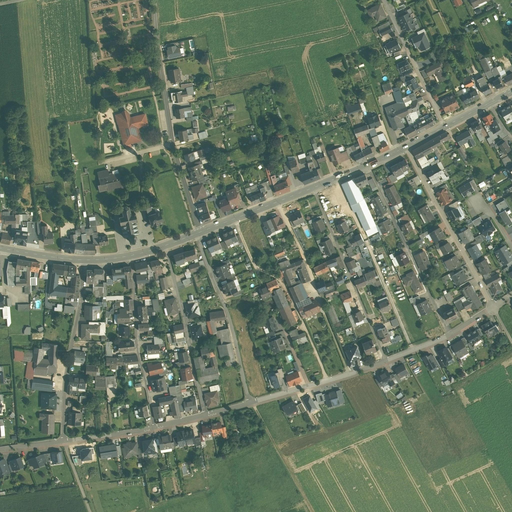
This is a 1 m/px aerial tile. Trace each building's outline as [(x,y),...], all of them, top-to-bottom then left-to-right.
[(386,17),(380,5),(372,8),(372,9),(368,11),(371,17),(375,15),(378,21),(386,17)] [(406,15),(398,18),(401,24),(412,19),(409,13),(406,15)] [(412,19),(401,24),(405,31),(412,27),(415,26),(415,25),(412,19)] [(388,22),(378,27),(379,30),(390,25),(388,22)] [(387,27),(378,31),(381,36),(390,32),(387,27)] [(418,35),(411,39),(415,48),(419,46),(422,51),(431,47),(424,33),(418,35)] [(397,39),(385,45),(389,53),(401,47),(397,39)] [(168,50),(169,58),(181,56),(180,47),(177,48),(176,46),(173,46),(168,47),(169,50),(168,50)] [(485,57),(479,60),(485,72),(488,71),(491,69),(485,57)] [(406,60),(398,64),(403,76),(409,73),(412,72),(406,60)] [(440,67),(438,63),(426,69),(429,76),(436,72),(440,81),(445,79),(441,70),(441,69),(440,67)] [(496,67),(491,69),(492,72),(494,75),(497,74),(499,73),(499,72),(496,67)] [(179,69),(169,70),(171,83),(181,81),(179,69)] [(504,69),(499,72),(499,73),(500,76),(502,79),(504,78),(507,76),(504,69)] [(473,84),(470,76),(462,80),(464,83),(466,87),(473,84)] [(483,77),(480,78),(477,79),(481,87),(487,84),(483,77)] [(418,87),(414,78),(411,79),(406,82),(410,91),(418,87)] [(498,79),(493,81),(497,89),(503,85),(500,80),(499,78),(498,78),(498,79)] [(386,94),(393,91),(390,84),(383,86),(386,94)] [(487,84),(481,87),(484,95),(491,91),(488,84),(487,84)] [(189,87),(186,88),(187,92),(188,96),(194,95),(193,86),(189,87)] [(476,89),(470,92),(470,91),(469,91),(468,92),(468,93),(472,101),(479,97),(476,89)] [(181,92),(172,94),(173,98),(174,98),(174,103),(182,101),(182,97),(181,93),(181,92)] [(463,95),(462,96),(463,98),(462,99),(463,101),(464,100),(465,104),(472,101),(468,93),(463,95)] [(453,95),(441,101),(446,113),(459,107),(457,104),(458,103),(457,101),(456,101),(453,95)] [(402,96),(395,99),(397,104),(399,109),(406,107),(405,104),(404,101),(403,98),(402,96)] [(418,102),(416,99),(411,102),(413,107),(414,107),(416,111),(417,110),(417,111),(421,109),(421,108),(418,102)] [(411,102),(405,104),(406,107),(409,114),(411,118),(413,117),(415,121),(419,119),(418,118),(419,118),(418,116),(416,111),(414,107),(413,107),(411,102)] [(360,103),(346,108),(348,115),(362,109),(360,103)] [(397,104),(385,109),(387,114),(396,111),(399,109),(397,104)] [(429,116),(425,106),(421,108),(421,109),(425,116),(426,118),(429,116)] [(399,109),(396,111),(399,118),(406,115),(409,114),(406,107),(399,109)] [(184,108),(176,109),(177,118),(185,117),(184,108)] [(511,118),(505,108),(500,111),(503,116),(506,121),(511,118)] [(129,114),(123,110),(121,113),(115,115),(117,123),(118,123),(128,120),(128,118),(127,116),(129,114)] [(396,111),(387,114),(394,131),(403,127),(399,118),(396,111)] [(145,114),(138,116),(140,123),(137,124),(138,127),(148,125),(145,114)] [(409,114),(406,115),(411,127),(414,125),(411,118),(409,114)] [(490,114),(484,117),(485,120),(487,125),(489,124),(494,121),(493,120),(490,114)] [(378,115),(368,118),(370,124),(367,125),(369,129),(375,127),(375,128),(378,126),(381,125),(378,115)] [(429,116),(426,118),(430,127),(435,124),(433,120),(434,119),(432,115),(429,116)] [(138,116),(128,118),(128,120),(118,123),(124,145),(134,142),(133,139),(140,137),(138,127),(137,124),(140,123),(138,116)] [(414,125),(418,133),(430,127),(426,118),(421,121),(416,124),(414,125)] [(494,121),(489,124),(492,129),(493,132),(500,129),(495,119),(493,120),(494,121)] [(487,125),(485,120),(482,121),(486,129),(489,128),(491,130),(492,129),(489,124),(487,125)] [(477,121),(471,124),(472,127),(475,132),(479,129),(483,127),(480,123),(479,124),(477,121)] [(367,125),(354,130),(356,136),(361,135),(370,132),(369,129),(367,125)] [(411,127),(405,130),(409,138),(418,133),(414,125),(411,127)] [(369,129),(370,132),(372,137),(376,136),(377,135),(375,128),(375,127),(369,129)] [(188,130),(179,131),(181,141),(189,140),(188,130)] [(491,130),(487,132),(491,140),(497,137),(495,133),(493,134),(491,130)] [(469,131),(457,138),(461,145),(468,142),(470,147),(476,144),(473,139),(469,131)] [(446,132),(429,142),(432,148),(436,146),(450,139),(447,135),(447,134),(446,132)] [(377,135),(376,136),(379,143),(380,142),(380,144),(386,141),(387,141),(383,133),(377,135)] [(361,135),(356,136),(358,141),(359,143),(361,147),(363,152),(369,149),(367,145),(365,146),(361,135)] [(376,136),(372,137),(375,147),(378,146),(378,145),(380,144),(380,142),(379,143),(376,136)] [(380,144),(378,145),(378,146),(381,152),(389,148),(386,141),(380,144)] [(429,142),(413,150),(417,159),(424,155),(434,150),(432,148),(429,142)] [(503,143),(498,146),(499,148),(501,147),(505,153),(510,150),(505,142),(503,143)] [(357,149),(355,145),(351,147),(346,149),(349,156),(354,154),(354,155),(359,153),(357,149)] [(369,149),(363,152),(366,159),(374,155),(371,147),(369,149)] [(461,147),(457,149),(464,161),(467,159),(461,147)] [(347,152),(340,154),(338,148),(332,150),(333,154),(331,155),(334,164),(349,158),(349,156),(347,152)] [(193,152),(185,155),(187,162),(195,159),(193,152)] [(316,155),(319,162),(326,160),(324,152),(316,155)] [(366,159),(363,152),(359,153),(354,155),(355,157),(353,158),(355,161),(356,160),(358,163),(366,159)] [(505,153),(500,156),(506,168),(511,164),(511,162),(508,156),(507,156),(505,153)] [(424,155),(417,159),(417,163),(419,167),(421,166),(422,168),(429,164),(424,155)] [(405,159),(398,163),(403,171),(410,167),(405,159)] [(290,162),(291,168),(293,173),(300,170),(297,160),(290,162)] [(398,163),(391,167),(395,174),(395,175),(399,173),(399,174),(403,172),(403,171),(398,163)] [(196,165),(189,168),(190,172),(191,172),(192,174),(201,171),(199,165),(199,164),(196,165)] [(432,166),(424,170),(428,177),(440,171),(437,164),(432,166)] [(119,174),(109,176),(108,170),(97,173),(100,185),(98,185),(99,192),(108,190),(108,191),(123,188),(121,180),(120,180),(119,174)] [(316,170),(311,172),(314,180),(320,178),(317,170),(316,170)] [(434,184),(442,180),(446,177),(442,170),(440,171),(428,177),(429,180),(431,179),(434,184)] [(201,171),(192,174),(193,176),(192,177),(193,181),(198,179),(203,178),(203,177),(201,171)] [(311,172),(301,176),(304,184),(314,180),(311,172)] [(365,174),(355,179),(358,186),(368,182),(368,180),(365,174)] [(395,174),(389,177),(392,183),(398,180),(395,175),(395,174)] [(351,205),(364,199),(358,186),(355,179),(354,178),(341,184),(351,205)] [(372,178),(368,180),(368,182),(372,189),(376,186),(372,178)] [(413,178),(408,181),(413,190),(418,187),(413,178)] [(284,183),(281,184),(282,188),(284,193),(290,190),(288,185),(287,181),(284,183)] [(464,198),(475,191),(474,189),(470,182),(459,188),(464,198)] [(258,186),(258,184),(254,185),(255,187),(257,194),(262,192),(261,190),(260,191),(258,186)] [(282,188),(281,184),(277,185),(275,186),(278,195),(284,193),(282,188)] [(200,185),(193,188),(197,199),(206,196),(203,185),(200,185)] [(252,188),(251,187),(245,189),(248,197),(251,197),(251,196),(254,195),(252,188)] [(397,193),(395,194),(393,191),(391,187),(386,189),(388,193),(391,199),(390,200),(393,206),(394,206),(397,204),(397,205),(398,205),(397,202),(401,200),(397,193)] [(238,193),(236,188),(235,188),(231,190),(230,192),(228,193),(228,191),(226,192),(228,198),(232,207),(234,207),(235,205),(239,203),(241,200),(238,193)] [(440,191),(436,193),(443,205),(451,201),(451,200),(451,199),(450,197),(449,197),(447,192),(447,191),(446,189),(445,189),(445,188),(440,191)] [(262,192),(257,194),(261,202),(266,199),(264,192),(262,192)] [(254,195),(251,196),(251,197),(254,204),(261,202),(257,194),(254,195)] [(379,196),(375,198),(375,197),(374,197),(371,199),(373,203),(375,207),(383,204),(379,196)] [(228,198),(219,201),(222,208),(223,209),(225,210),(226,210),(228,210),(229,210),(230,208),(232,207),(228,198)] [(364,199),(351,205),(354,212),(357,211),(367,206),(364,199)] [(457,201),(449,206),(451,210),(457,207),(459,206),(457,201)] [(505,201),(497,205),(500,211),(508,206),(505,201)] [(212,220),(206,202),(197,205),(204,223),(212,220)] [(383,204),(375,207),(378,212),(377,212),(379,216),(383,215),(383,214),(383,213),(386,211),(383,204)] [(427,204),(418,210),(420,214),(421,213),(426,222),(425,222),(425,223),(434,217),(432,213),(432,214),(427,205),(427,204)] [(131,209),(130,209),(129,207),(130,207),(129,206),(129,207),(127,205),(126,205),(124,206),(123,205),(123,206),(122,208),(121,208),(121,209),(122,209),(122,211),(121,211),(122,212),(123,215),(119,216),(118,216),(119,217),(120,223),(120,224),(120,225),(121,224),(122,227),(121,227),(121,228),(122,228),(123,231),(122,231),(122,232),(123,232),(124,236),(123,236),(124,237),(124,236),(128,235),(129,241),(130,240),(130,241),(134,240),(135,240),(135,238),(136,237),(136,235),(134,235),(134,234),(138,233),(139,234),(139,233),(138,232),(137,229),(138,229),(138,228),(137,228),(136,225),(137,224),(136,224),(136,221),(137,221),(137,220),(136,220),(135,214),(136,213),(137,212),(136,207),(131,209)] [(367,206),(357,211),(365,230),(376,225),(374,222),(367,206)] [(151,207),(146,208),(148,215),(155,213),(153,208),(151,208),(151,207)] [(451,210),(447,212),(449,216),(450,216),(452,221),(459,218),(459,217),(458,215),(460,213),(457,207),(451,210)] [(503,217),(509,227),(511,225),(511,211),(509,208),(499,214),(502,218),(503,217)] [(155,213),(148,215),(151,226),(154,225),(154,226),(159,225),(158,224),(163,222),(160,211),(155,213)] [(300,211),(291,215),(293,220),(296,225),(301,223),(300,221),(303,220),(300,211)] [(9,216),(5,216),(5,223),(5,224),(8,224),(8,223),(12,224),(16,224),(15,216),(9,216)] [(278,216),(270,219),(275,230),(285,226),(282,219),(280,220),(278,216)] [(480,218),(472,222),(474,225),(475,227),(483,223),(480,218)] [(270,219),(264,222),(266,226),(268,233),(269,233),(275,230),(270,219)] [(315,221),(313,222),(317,232),(326,229),(321,219),(315,221)] [(393,229),(389,219),(381,222),(379,224),(383,233),(393,229)] [(479,227),(485,237),(496,231),(490,220),(479,227)] [(27,222),(22,221),(22,231),(22,232),(27,233),(30,233),(30,222),(27,222)] [(345,221),(337,225),(339,229),(338,229),(340,234),(349,229),(345,221)] [(403,224),(401,225),(405,233),(413,229),(409,222),(403,224)] [(376,225),(365,230),(367,235),(378,230),(376,225)] [(432,232),(429,233),(429,234),(434,242),(445,236),(440,227),(432,232)] [(468,228),(459,233),(465,244),(474,239),(468,228)] [(19,230),(19,231),(16,231),(15,241),(20,242),(20,243),(25,243),(27,233),(22,232),(22,231),(19,230)] [(234,230),(228,232),(233,243),(238,241),(236,236),(234,230)] [(228,232),(222,234),(225,241),(227,245),(233,243),(228,232)] [(48,233),(43,233),(44,243),(48,242),(48,243),(53,242),(52,233),(48,233)] [(11,235),(2,234),(0,243),(10,244),(11,235)] [(360,234),(355,237),(359,244),(360,244),(364,242),(360,234)] [(107,235),(98,236),(98,240),(99,245),(108,244),(107,235)] [(220,243),(217,237),(212,239),(216,250),(221,248),(222,248),(220,243)] [(355,237),(351,240),(354,247),(359,244),(355,237)] [(212,239),(206,241),(209,248),(211,253),(211,252),(216,250),(212,239)] [(326,241),(322,243),(323,246),(322,246),(323,247),(324,247),(327,254),(335,251),(330,239),(326,241)] [(442,241),(435,245),(437,249),(440,248),(439,247),(444,245),(442,241)] [(71,243),(64,242),(64,247),(65,247),(64,251),(67,252),(71,252),(73,252),(74,244),(71,243)] [(76,243),(74,243),(74,244),(73,252),(83,254),(83,245),(82,245),(82,244),(76,243)] [(323,246),(322,243),(318,245),(323,256),(327,254),(324,247),(323,247),(322,246),(323,246)] [(444,245),(439,247),(440,248),(444,255),(452,250),(448,243),(444,245)] [(87,244),(82,244),(82,245),(83,245),(83,254),(94,254),(95,245),(87,244)] [(365,251),(362,245),(361,245),(360,244),(359,244),(363,255),(368,253),(367,250),(365,251)] [(472,247),(468,249),(473,259),(481,255),(476,245),(472,247)] [(499,249),(495,251),(499,258),(509,252),(505,245),(499,249)] [(195,249),(189,251),(184,252),(187,260),(194,258),(194,259),(198,258),(195,249)] [(400,250),(392,253),(394,258),(396,257),(396,256),(400,254),(401,253),(400,250)] [(424,251),(415,255),(421,270),(426,268),(425,266),(427,265),(425,261),(426,261),(425,259),(427,258),(424,251)] [(184,252),(173,256),(177,265),(184,263),(184,262),(187,261),(187,260),(184,252)] [(400,254),(396,256),(396,257),(400,264),(404,262),(406,263),(409,261),(405,252),(403,253),(401,253),(400,254)] [(511,257),(509,252),(499,258),(504,265),(506,263),(511,260),(511,257)] [(452,254),(441,260),(443,263),(445,262),(446,261),(453,257),(452,254)] [(453,257),(446,261),(445,262),(449,270),(460,264),(455,256),(453,257)] [(340,257),(333,259),(334,263),(337,269),(344,266),(340,257)] [(31,261),(17,259),(17,262),(16,268),(30,271),(30,269),(31,261)] [(159,259),(150,261),(152,270),(155,269),(161,268),(159,259)] [(486,259),(477,264),(482,274),(488,271),(491,269),(489,265),(488,265),(485,260),(486,260),(486,259)] [(288,260),(279,263),(281,268),(290,264),(288,260)] [(303,260),(295,263),(297,268),(299,269),(306,266),(303,260)] [(354,260),(346,263),(349,269),(352,268),(354,267),(356,266),(355,263),(354,260)] [(17,262),(8,261),(7,271),(16,272),(16,268),(17,262)] [(40,263),(31,261),(30,269),(38,271),(40,263)] [(145,261),(135,264),(137,272),(142,271),(147,270),(146,262),(145,261)] [(199,261),(195,262),(196,263),(189,266),(191,272),(201,268),(199,261)] [(326,262),(314,268),(317,275),(323,273),(326,271),(326,270),(329,269),(328,267),(326,262)] [(290,264),(281,268),(283,273),(290,271),(297,269),(297,268),(295,263),(290,264)] [(64,265),(53,264),(52,273),(58,273),(63,274),(64,265)] [(222,265),(216,268),(218,273),(229,269),(227,264),(222,265)] [(76,266),(64,265),(63,274),(67,274),(67,275),(73,275),(75,275),(76,266)] [(508,274),(511,271),(511,267),(511,265),(508,266),(503,269),(506,275),(508,274)] [(311,280),(306,266),(299,269),(304,282),(311,280)] [(123,268),(111,269),(112,278),(112,280),(113,280),(116,279),(116,278),(124,278),(124,277),(124,275),(123,268)] [(103,269),(93,269),(93,270),(93,277),(97,277),(102,277),(103,269)] [(229,269),(218,273),(220,279),(226,277),(231,275),(231,274),(229,269)] [(463,270),(453,275),(458,284),(468,279),(463,270)] [(16,272),(7,271),(8,285),(16,285),(16,280),(16,272)] [(296,285),(290,271),(283,273),(284,276),(289,287),(296,285)] [(372,271),(363,275),(364,277),(366,283),(372,281),(373,283),(374,282),(376,281),(375,279),(374,276),(372,271)] [(414,271),(407,274),(408,276),(403,279),(406,286),(411,284),(415,293),(422,289),(414,271)] [(52,273),(49,295),(58,296),(59,288),(56,287),(58,273),(52,273)] [(147,274),(136,275),(136,283),(137,283),(137,289),(141,288),(141,283),(148,282),(147,274)] [(486,281),(485,281),(489,287),(490,286),(493,290),(492,290),(495,295),(502,291),(497,282),(501,280),(498,274),(491,278),(486,281)] [(448,275),(441,278),(444,283),(450,279),(448,275)] [(361,278),(354,281),(357,288),(364,285),(361,278)] [(276,279),(266,284),(268,286),(270,292),(271,292),(274,291),(280,288),(276,279)] [(229,282),(222,285),(224,290),(235,286),(233,281),(233,280),(229,282)] [(324,281),(316,284),(319,292),(324,290),(327,289),(325,285),(324,281)] [(332,283),(325,285),(327,289),(324,290),(327,298),(329,297),(330,301),(340,297),(336,288),(335,288),(332,283)] [(96,284),(93,284),(93,288),(92,293),(92,295),(106,295),(106,289),(103,289),(103,284),(96,284)] [(296,285),(289,287),(296,302),(304,299),(302,295),(298,284),(296,285)] [(235,286),(224,290),(226,296),(233,293),(238,291),(235,286)] [(268,286),(259,290),(263,299),(272,295),(271,292),(270,292),(268,286)] [(471,286),(468,288),(466,289),(463,291),(466,295),(465,296),(466,298),(475,293),(471,286)] [(281,287),(280,288),(274,291),(276,294),(273,295),(279,309),(289,305),(281,287)] [(66,289),(59,288),(58,296),(66,297),(66,289)] [(72,289),(66,289),(66,297),(75,298),(76,298),(77,290),(72,289)] [(350,311),(348,302),(353,300),(350,290),(339,294),(345,313),(350,311)] [(453,300),(449,292),(444,295),(448,303),(453,300)] [(475,293),(466,298),(467,301),(463,303),(465,308),(466,310),(471,308),(472,310),(482,305),(475,293)] [(304,299),(296,302),(299,310),(315,304),(314,301),(311,302),(309,297),(308,299),(304,300),(304,299)] [(175,298),(165,301),(166,305),(167,305),(169,315),(179,312),(175,298)] [(157,299),(152,299),(153,304),(153,308),(148,308),(148,309),(145,310),(146,312),(149,312),(152,312),(160,311),(159,308),(157,299)] [(315,304),(299,310),(303,318),(308,315),(307,313),(309,312),(310,315),(320,310),(316,301),(315,300),(314,301),(315,304)] [(389,300),(379,304),(382,312),(392,308),(389,300)] [(422,302),(417,304),(417,305),(421,313),(425,312),(426,313),(432,310),(427,300),(422,302)] [(461,301),(455,304),(459,312),(465,308),(463,303),(461,300),(461,301)] [(195,303),(186,305),(189,318),(200,315),(199,309),(196,310),(195,303)] [(289,305),(279,309),(287,327),(296,323),(291,312),(289,305)] [(333,305),(326,307),(335,328),(344,324),(342,319),(339,320),(333,305)] [(93,306),(85,306),(85,311),(85,318),(96,319),(96,311),(99,312),(99,307),(99,306),(93,306)] [(454,308),(443,313),(448,323),(452,321),(452,320),(458,317),(458,318),(459,318),(454,308)] [(295,310),(291,312),(296,323),(300,321),(295,310)] [(224,311),(210,313),(211,320),(211,321),(213,320),(226,318),(224,311)] [(353,313),(352,314),(352,315),(355,322),(363,319),(361,314),(361,315),(359,311),(360,311),(353,313)] [(266,320),(270,331),(273,329),(277,328),(273,317),(266,320)] [(213,320),(211,321),(211,320),(207,321),(211,335),(216,333),(217,333),(216,332),(213,320)] [(490,321),(481,326),(484,331),(485,331),(487,334),(486,334),(488,338),(492,336),(492,335),(499,331),(496,325),(495,324),(493,325),(490,321)] [(89,324),(82,324),(81,339),(89,339),(89,331),(99,331),(99,326),(89,325),(89,324)] [(183,324),(173,326),(174,333),(185,330),(183,324)] [(198,326),(190,327),(193,339),(203,337),(201,326),(201,325),(198,326)] [(123,327),(118,327),(119,335),(129,334),(128,326),(123,327)] [(386,327),(378,330),(380,335),(388,332),(386,327)] [(229,329),(216,332),(217,333),(216,333),(218,338),(221,338),(221,341),(231,338),(229,329)] [(296,329),(289,332),(296,347),(308,342),(304,332),(298,335),(296,329)] [(476,330),(467,335),(470,342),(473,348),(474,347),(483,342),(479,335),(476,330)] [(388,332),(380,335),(383,342),(391,339),(388,332)] [(231,338),(221,341),(222,344),(218,345),(221,360),(225,359),(227,366),(237,364),(231,338)] [(277,339),(271,341),(274,347),(272,348),(274,352),(285,348),(284,344),(283,341),(282,341),(281,338),(277,339)] [(453,345),(456,351),(459,357),(468,352),(464,345),(462,340),(461,340),(453,345)] [(132,341),(123,342),(124,350),(133,349),(132,341)] [(372,341),(362,344),(367,355),(376,351),(372,341)] [(57,345),(49,344),(48,348),(50,348),(50,355),(56,356),(57,345)] [(158,344),(147,345),(148,354),(159,353),(158,344)] [(208,345),(204,346),(205,348),(201,349),(203,358),(211,356),(215,355),(213,346),(209,347),(208,345)] [(346,351),(349,358),(350,361),(353,360),(362,356),(358,346),(346,351)] [(41,348),(34,347),(34,351),(33,356),(35,357),(41,358),(42,352),(42,348),(41,348)] [(446,347),(438,352),(441,358),(444,362),(445,365),(448,363),(447,360),(452,358),(446,347)] [(25,350),(24,360),(32,361),(33,356),(34,351),(25,350)] [(84,353),(75,351),(73,361),(83,362),(84,353)] [(186,351),(178,353),(179,362),(183,361),(188,360),(186,351)] [(430,355),(427,356),(427,355),(423,357),(430,369),(436,366),(436,365),(432,359),(430,355)] [(136,356),(122,357),(122,358),(122,361),(124,361),(124,364),(126,364),(139,363),(136,356)] [(122,358),(107,358),(106,358),(106,364),(107,364),(107,367),(109,367),(109,368),(116,368),(117,368),(117,365),(117,364),(123,364),(124,364),(124,361),(122,361),(122,358)] [(347,360),(350,367),(355,365),(353,360),(350,361),(349,358),(347,360)] [(441,358),(437,360),(440,365),(441,367),(445,365),(444,362),(441,358)] [(35,361),(35,362),(34,365),(34,369),(44,370),(47,370),(48,364),(48,362),(35,361)] [(160,363),(152,365),(151,363),(147,364),(150,375),(158,373),(163,372),(162,370),(160,363)] [(49,364),(48,364),(47,370),(47,372),(55,372),(56,372),(56,364),(49,364)] [(404,364),(395,369),(397,373),(400,377),(408,372),(404,364)] [(96,366),(86,365),(85,375),(96,376),(96,366)] [(201,369),(197,370),(199,377),(218,372),(217,366),(214,366),(201,369)] [(190,367),(181,369),(182,375),(183,380),(187,379),(192,378),(190,367)] [(390,375),(387,370),(385,372),(385,371),(377,375),(378,377),(383,385),(383,386),(389,383),(390,385),(394,383),(393,380),(390,375)] [(297,372),(288,376),(290,380),(289,381),(290,384),(293,383),(294,384),(299,382),(298,381),(301,380),(297,372)] [(400,377),(397,373),(393,375),(396,379),(398,383),(402,380),(400,377)] [(275,375),(271,376),(272,378),(274,384),(275,387),(280,386),(280,384),(277,374),(275,375)] [(105,376),(96,376),(95,389),(105,389),(105,382),(105,377),(105,376)] [(114,376),(105,377),(105,382),(106,387),(116,386),(114,376)] [(85,379),(69,377),(69,385),(72,385),(76,386),(79,386),(78,386),(85,387),(85,379)] [(163,377),(159,379),(156,380),(155,380),(151,381),(154,390),(159,389),(159,390),(164,388),(164,386),(165,383),(163,377)] [(53,381),(32,379),(31,388),(51,391),(52,386),(53,382),(53,381)] [(179,385),(175,386),(176,391),(177,396),(179,404),(183,404),(182,401),(183,400),(180,385),(179,385)] [(326,400),(328,406),(344,402),(341,390),(326,394),(326,393),(325,393),(327,400),(326,400)] [(211,392),(205,394),(208,406),(217,404),(215,397),(218,396),(217,391),(211,392)] [(322,393),(316,394),(318,402),(327,400),(325,393),(322,394),(322,393)] [(56,395),(42,394),(42,401),(46,401),(46,408),(55,408),(56,395)] [(177,396),(171,397),(171,396),(170,396),(167,397),(168,403),(172,402),(173,411),(174,415),(180,414),(177,396)] [(317,408),(313,401),(310,396),(303,399),(310,412),(317,408)] [(167,397),(158,398),(160,405),(168,403),(167,397)] [(196,399),(184,402),(184,405),(183,405),(184,410),(192,408),(192,410),(193,410),(193,409),(198,408),(196,399)] [(293,401),(283,406),(287,415),(298,409),(293,401)] [(146,405),(138,407),(139,416),(147,415),(146,405)] [(160,409),(153,410),(154,418),(165,416),(164,411),(161,411),(160,409)] [(72,412),(69,412),(69,423),(72,424),(73,425),(76,426),(77,424),(78,421),(80,421),(81,413),(72,412)] [(54,414),(40,414),(40,419),(45,419),(44,433),(52,433),(53,421),(54,414)] [(221,422),(212,423),(214,434),(213,433),(222,432),(222,428),(221,422)] [(212,424),(203,426),(204,432),(204,436),(205,436),(214,434),(212,423),(211,424),(212,424)] [(193,429),(185,431),(185,430),(184,430),(187,443),(191,442),(191,443),(195,442),(196,442),(195,438),(193,429)] [(184,430),(180,431),(180,432),(177,433),(177,436),(179,443),(182,443),(182,444),(187,443),(184,430)] [(151,439),(142,440),(144,453),(153,452),(151,439)] [(136,442),(124,444),(126,455),(137,453),(137,449),(136,442)] [(114,444),(99,447),(101,457),(116,455),(115,446),(114,444)] [(92,447),(82,449),(82,450),(80,450),(81,455),(81,460),(92,459),(92,454),(93,454),(92,447)] [(61,451),(51,453),(52,460),(52,461),(55,461),(55,462),(62,461),(61,451)] [(51,453),(44,454),(46,461),(52,460),(51,453)] [(36,455),(33,456),(34,457),(30,458),(30,459),(33,464),(34,468),(37,466),(37,468),(43,466),(42,464),(44,464),(43,463),(40,455),(37,456),(36,455)] [(82,464),(81,460),(81,455),(71,456),(75,465),(82,464)] [(20,457),(17,458),(17,457),(14,458),(15,459),(12,460),(15,469),(18,468),(18,470),(23,468),(23,467),(23,466),(20,457)] [(4,459),(0,460),(0,473),(2,473),(3,474),(9,472),(7,466),(4,459)]
